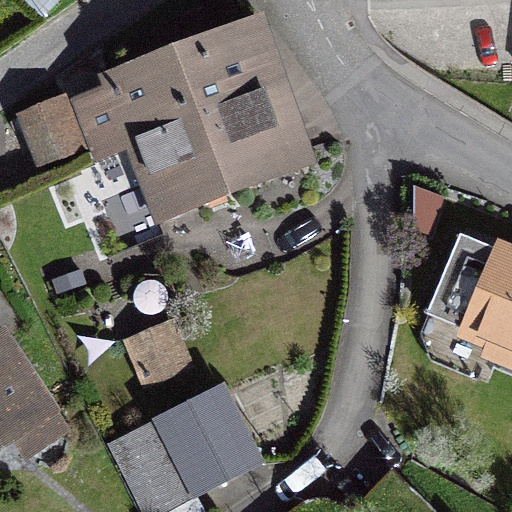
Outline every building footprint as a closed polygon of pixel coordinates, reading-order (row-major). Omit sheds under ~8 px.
[(257,33),(115,86),(116,88),(74,104),(96,159),(127,146),(156,221),(306,164),(257,33)] [(18,174),(84,148),(60,98),(20,116),(26,130),(4,140),(18,174)] [(511,260),(500,255),(460,239),(429,316),(468,332),(461,346),(511,366),(511,260)] [(151,402),(195,384),(172,332),(132,349),(151,402)] [(0,443),(13,435),(19,445),(56,421),(3,340),(0,341),(0,443)] [(164,511),(194,497),(155,421),(110,444),(144,511),(164,511)]
